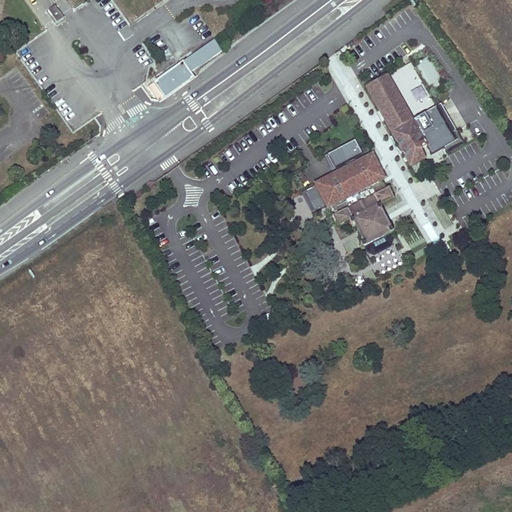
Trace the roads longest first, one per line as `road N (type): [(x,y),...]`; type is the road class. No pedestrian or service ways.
road 1 (secondary): [(0,265),(208,123),(367,0)]
road 2 (secondary): [(329,0),(0,229)]
road 3 (unknown): [(344,75),(408,33),(425,35),(494,134),(487,152)]
road 4 (unknown): [(350,84),(404,181),(418,191),(443,189),(487,152)]
